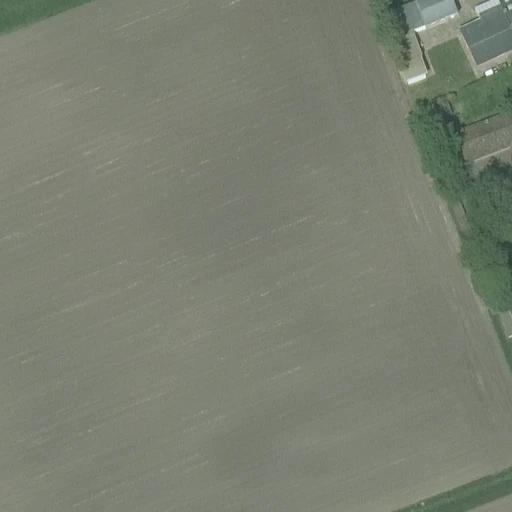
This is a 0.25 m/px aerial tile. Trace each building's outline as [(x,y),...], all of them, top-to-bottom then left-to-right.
[(434,0),(380,21),(407,88),(427,80),(421,63),(423,63),(412,36),(457,18),(450,0),(434,0)] [(511,0),(502,0),(497,3),(511,35),(511,0)] [(479,25),(458,35),(476,72),(511,54),(511,35),(500,10),(477,20),(479,25)] [(447,106),(435,110),(439,122),(451,118),(447,106)] [(511,115),(446,140),(457,171),(511,150),(511,115)] [(511,174),(472,189),(479,210),(511,197),(511,174)] [(458,200),(448,203),(460,236),(470,232),(458,200)] [(511,312),(497,318),(506,342),(511,340),(511,312)]
